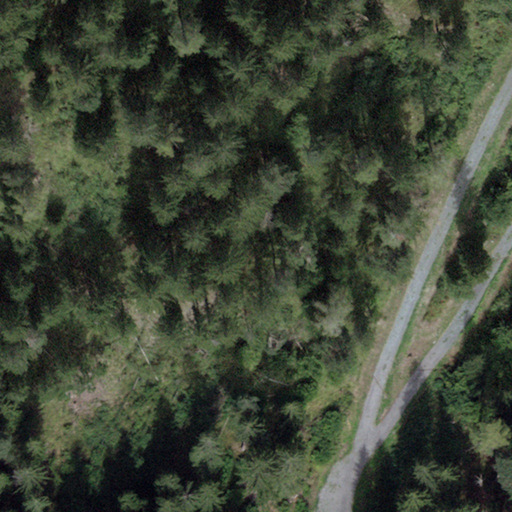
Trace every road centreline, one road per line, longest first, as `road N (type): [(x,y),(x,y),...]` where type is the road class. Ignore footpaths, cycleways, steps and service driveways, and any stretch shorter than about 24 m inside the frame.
road 1 (track): [(357,511),(411,284),(511,110)]
road 2 (track): [(374,425),(511,257)]
